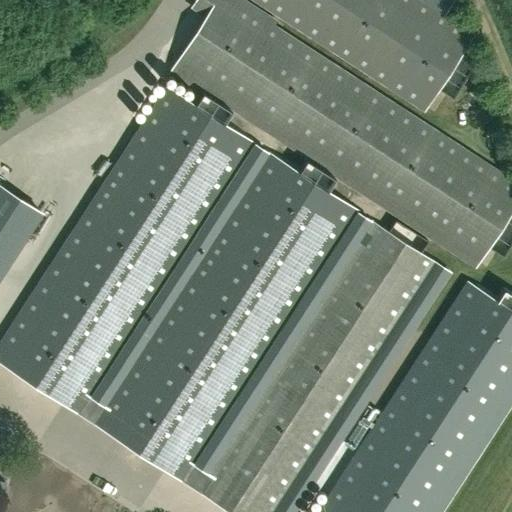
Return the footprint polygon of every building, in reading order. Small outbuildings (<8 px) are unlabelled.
[(511,178),(274,25),(277,21),(245,0),(194,0),(190,7),(204,16),(167,74),(219,108),(222,104),(476,268),(489,247),(503,256),(511,242),(511,178)] [(419,0),(254,0),(425,110),(438,89),(453,98),(474,66),(459,57),(473,35),(419,0)] [(0,349),(0,362),(229,511),(272,511),(435,263),(373,223),(209,474),(192,463),(357,211),(271,156),(107,408),(90,397),(255,145),(170,89),(0,349)] [(0,280),(44,213),(0,184),(0,280)] [(434,511),(511,385),(511,311),(459,278),(307,511),(434,511)]
